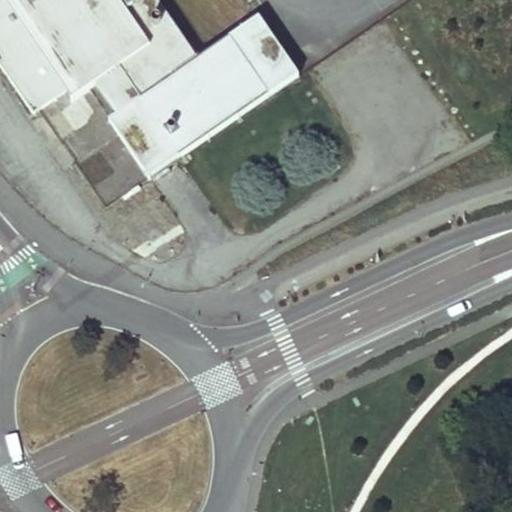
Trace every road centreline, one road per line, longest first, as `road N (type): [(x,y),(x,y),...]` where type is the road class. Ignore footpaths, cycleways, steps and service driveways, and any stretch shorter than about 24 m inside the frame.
road 1 (tertiary): [(511,219),(439,243),(239,334),(177,337)]
road 2 (tertiary): [(235,444),(303,383),(511,281)]
road 3 (tertiary): [(235,444),(217,384),(177,337)]
